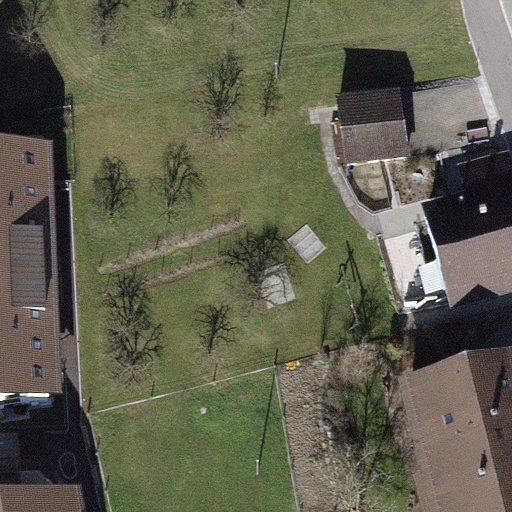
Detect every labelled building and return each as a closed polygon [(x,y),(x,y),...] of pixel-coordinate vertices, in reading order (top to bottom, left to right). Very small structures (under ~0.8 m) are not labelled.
[(407,155),(399,94),(341,102),(349,163),(407,155)] [(511,293),(511,172),(508,156),(462,169),(473,208),(428,220),(453,310),(511,293)] [(37,157),(0,158),(0,221),(40,220),(37,157)] [(40,220),(0,221),(0,284),(42,282),(40,220)] [(42,282),(0,284),(0,347),(44,345),(42,282)] [(44,345),(0,347),(0,408),(45,401),(44,345)] [(511,511),(511,355),(402,384),(435,511),(511,511)] [(69,511),(67,501),(5,511),(69,511)]
